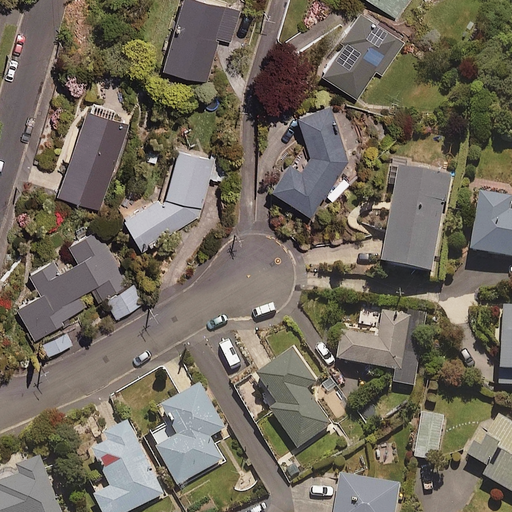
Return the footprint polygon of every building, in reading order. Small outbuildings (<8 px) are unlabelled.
[(240,5),(224,0),(179,0),(161,63),(206,77),(219,36),(230,39),(240,5)] [(406,0),(374,0),(395,15),(406,0)] [(406,38),(359,6),(341,32),(346,36),(321,71),(357,96),(375,68),(381,73),(406,38)] [(347,159),(328,101),(293,112),(307,157),(299,167),(288,159),(271,183),(309,211),(347,159)] [(128,123),(86,108),(57,192),(100,207),(128,123)] [(208,175),(216,177),(221,159),(179,147),(165,194),(123,217),(140,246),(202,211),(208,175)] [(434,271),(445,203),(449,204),(453,176),(401,167),(385,263),(434,271)] [(511,196),(481,192),(471,250),(511,256),(511,196)] [(128,283),(96,226),(68,242),(78,259),(61,269),(54,256),(29,270),(41,292),(16,306),(34,337),(37,335),(47,353),(71,340),(60,319),(104,294),(116,315),(143,300),(132,280),(128,283)] [(511,306),(504,306),(501,387),(511,387),(511,306)] [(427,319),(385,311),(379,339),(344,332),(338,360),(397,371),(395,383),(414,386),(427,319)] [(318,381),(293,346),(251,376),(276,411),(274,413),(299,448),(331,425),(306,389),(318,381)] [(180,435),(158,447),(179,485),(224,461),(211,437),(226,429),(202,385),(164,406),(180,435)] [(444,418),(422,414),(415,458),(437,461),(444,418)] [(511,423),(499,416),(490,433),(484,429),(469,456),(487,467),(483,475),(511,492),(511,423)] [(91,449),(100,466),(105,463),(109,472),(104,474),(111,487),(95,495),(103,511),(130,511),(165,495),(128,422),(100,436),(104,443),(91,449)] [(0,511),(60,511),(40,458),(18,466),(22,475),(0,483),(0,511)] [(396,511),(401,484),(342,475),(336,511),(396,511)]
